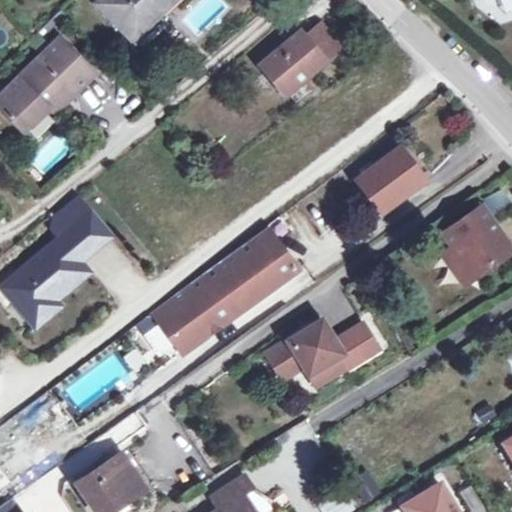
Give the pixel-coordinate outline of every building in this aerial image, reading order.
[(97,0),(95,2),(130,38),(168,0),(97,0)] [(300,31),(261,64),(286,93),(339,47),(320,24),(305,36),(300,31)] [(58,38),(0,94),(0,106),(23,130),(47,107),(52,113),(71,95),(93,74),(58,38)] [(422,179),(398,147),(355,178),(377,208),(402,188),(404,192),(422,179)] [(379,211),(404,192),(402,188),(377,208),(379,211)] [(511,248),(480,204),(442,232),(451,245),(472,275),(511,248)] [(89,213),(70,228),(89,251),(108,236),(89,213)] [(265,227),(152,312),(181,353),(209,333),(205,327),(214,321),(217,326),(297,269),(274,239),(265,227)] [(70,228),(59,238),(78,261),(89,251),(70,228)] [(78,261),(59,238),(1,287),(24,314),(47,294),(52,300),(87,271),(78,261)] [(461,282),(472,275),(451,245),(440,252),(461,282)] [(47,294),(24,314),(33,326),(58,305),(53,299),(52,300),(47,294)] [(348,366),(377,348),(362,322),(334,339),(321,319),(266,353),(282,378),(303,365),(314,384),(347,364),(348,366)] [(205,327),(209,333),(217,326),(214,321),(205,327)] [(487,392),(476,375),(451,391),(462,408),(487,392)] [(511,438),(502,444),(511,460),(511,438)] [(144,488),(120,452),(76,481),(97,511),(124,494),(128,499),(144,488)] [(364,469),(349,479),(362,500),(377,490),(364,469)] [(250,489),(242,476),(210,497),(216,507),(207,511),(260,511),(271,505),(262,493),(250,489)] [(454,511),(437,484),(400,507),(403,511),(454,511)] [(346,511),(353,507),(338,487),(316,503),(322,511),(346,511)]
